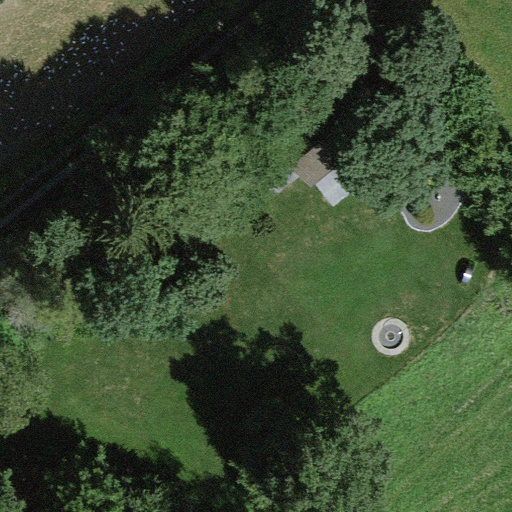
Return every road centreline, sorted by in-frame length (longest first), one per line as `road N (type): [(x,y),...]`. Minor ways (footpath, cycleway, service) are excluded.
road 1 (motorway): [(511,132),(279,511)]
road 2 (track): [(0,217),(266,0)]
